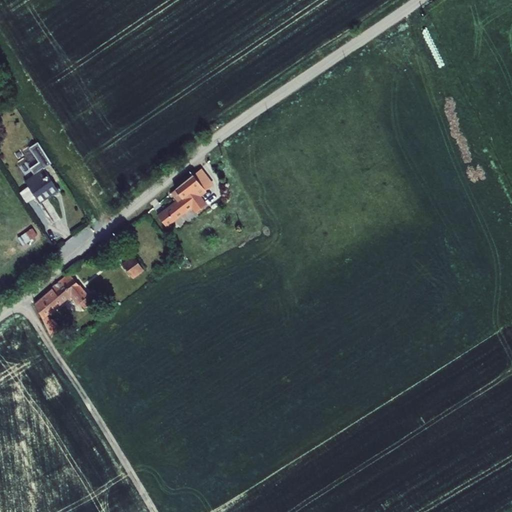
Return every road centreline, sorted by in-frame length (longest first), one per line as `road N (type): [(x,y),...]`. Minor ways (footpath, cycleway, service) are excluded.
road 1 (residential): [(0,316),(242,120),(421,0)]
road 2 (track): [(154,511),(24,301)]
